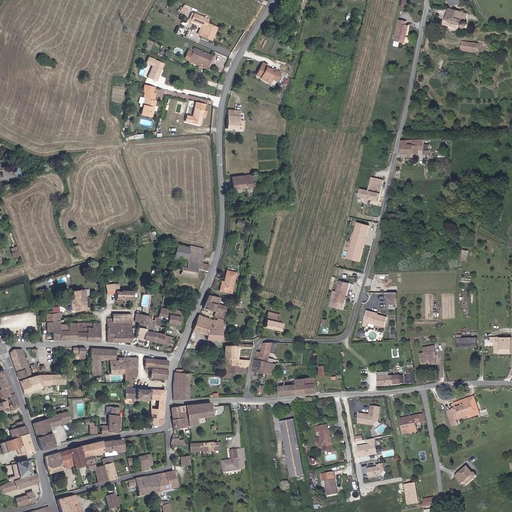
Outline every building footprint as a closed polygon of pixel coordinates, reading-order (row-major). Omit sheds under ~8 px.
[(451,17),(453,11),(453,10),(447,8),(444,23),(457,28),(459,25),(462,28),(465,28),(467,26),(467,25),(466,23),(464,22),(464,21),(451,17)] [(196,11),(193,19),(203,23),(207,24),(203,33),(214,37),(216,33),(214,32),(217,24),(209,21),(210,17),(196,11)] [(464,21),(465,15),(453,11),(451,17),(464,21)] [(404,45),(409,26),(406,25),(406,21),(401,20),(395,43),(404,45)] [(199,31),(203,33),(207,24),(203,23),(199,31)] [(462,43),(462,51),(476,52),(476,44),(462,43)] [(194,52),(189,50),(186,56),(190,58),(191,56),(209,64),(214,54),(196,46),(194,52)] [(208,67),(209,64),(191,56),(190,59),(208,67)] [(165,64),(149,57),(146,63),(153,66),(148,77),(158,82),(165,64)] [(268,67),(261,63),(256,73),(261,75),(259,78),(269,83),(271,79),(275,81),(279,74),(271,69),(270,71),(267,70),(268,67)] [(146,89),(145,95),(147,95),(142,111),(153,114),(155,107),(157,108),(157,106),(155,106),(157,98),(156,98),(157,92),(146,89)] [(188,119),(194,120),(203,122),(207,107),(197,105),(195,113),(189,112),(188,119)] [(240,114),(228,113),(227,125),(243,126),(243,117),(240,117),(240,114)] [(420,137),(404,137),(404,149),(420,150),(420,137)] [(18,167),(14,172),(18,176),(23,171),(18,167)] [(232,174),(232,186),(254,185),(253,173),(232,174)] [(384,181),(372,179),(371,187),(361,185),(360,192),(381,196),(384,181)] [(368,226),(356,222),(346,259),(359,262),(368,226)] [(189,254),(191,242),(179,239),(176,252),(189,254)] [(206,245),(191,242),(189,254),(188,256),(176,256),(173,269),(185,272),(196,274),(198,265),(201,265),(202,259),(199,258),(202,247),(205,248),(206,245)] [(202,259),(201,265),(208,268),(210,262),(202,259)] [(228,267),(227,272),(229,273),(226,287),(232,289),(237,269),(228,267)] [(229,273),(227,272),(225,278),(223,278),(221,286),(226,287),(229,273)] [(349,281),(339,279),(333,304),(342,306),(349,281)] [(103,284),(104,292),(113,292),(114,300),(119,300),(119,298),(131,298),(131,291),(117,290),(117,287),(114,287),(114,283),(103,284)] [(86,288),(73,289),(74,298),(75,298),(75,310),(86,309),(86,288)] [(220,293),(209,290),(204,304),(216,307),(215,312),(225,314),(227,302),(219,300),(220,293)] [(390,302),(399,302),(399,291),(390,291),(390,302)] [(368,319),(385,324),(388,314),(377,312),(378,309),(370,307),(368,319)] [(155,318),(152,334),(161,336),(163,330),(164,330),(166,325),(177,327),(180,314),(159,309),(157,318),(155,318)] [(280,312),(267,309),(264,324),(281,328),(282,321),(278,320),(280,312)] [(47,312),(47,321),(52,320),(59,319),(59,311),(47,312)] [(211,315),(200,311),(194,326),(208,330),(207,335),(222,336),(222,333),(225,333),(226,328),(223,328),(225,316),(219,315),(218,316),(211,315)] [(152,334),(155,318),(151,317),(151,313),(148,313),(147,316),(145,330),(137,328),(135,338),(150,342),(152,334)] [(138,323),(137,328),(145,330),(147,316),(135,314),(133,321),(138,323)] [(112,321),(112,318),(107,318),(107,327),(130,327),(130,321),(112,321)] [(85,341),(85,322),(75,322),(74,340),(85,341)] [(85,322),(85,341),(98,342),(99,323),(85,322)] [(59,330),(59,338),(67,339),(67,329),(59,329),(59,330)] [(152,334),(150,342),(172,347),(173,340),(161,336),(152,334)] [(511,335),(490,336),(490,340),(495,340),(495,351),(511,350),(511,335)] [(231,343),(230,363),(246,364),(249,364),(249,359),(238,359),(238,344),(253,344),(254,341),(235,341),(235,342),(231,343)] [(256,357),(277,362),(280,362),(281,360),(271,358),(271,356),(274,341),(265,341),(263,349),(258,348),(256,354),(256,357)] [(435,350),(437,349),(437,344),(426,346),(427,351),(421,352),(422,362),(436,359),(435,350)] [(77,353),(77,347),(68,347),(68,352),(73,353),(73,357),(77,358),(77,353)] [(24,361),(20,348),(13,349),(9,353),(18,379),(30,375),(25,361),(24,361)] [(113,359),(114,350),(89,348),(90,374),(98,374),(99,359),(113,359)] [(266,370),(268,360),(256,357),(254,368),(266,370)] [(121,368),(135,368),(135,358),(117,358),(116,361),(109,361),(108,374),(121,375),(121,368)] [(150,369),(151,360),(144,359),(142,367),(150,369)] [(150,369),(165,371),(166,362),(151,360),(150,369)] [(275,372),(277,362),(268,360),(266,370),(275,372)] [(135,378),(135,368),(121,368),(120,383),(119,384),(119,386),(130,387),(130,378),(135,378)] [(165,380),(165,371),(150,369),(149,378),(165,380)] [(414,369),(407,370),(407,374),(405,374),(405,383),(415,382),(414,369)] [(380,375),(380,384),(402,382),(402,374),(390,374),(390,371),(384,371),(385,375),(380,375)] [(30,375),(18,379),(22,394),(41,389),(39,385),(37,376),(36,374),(30,375)] [(50,384),(49,375),(37,376),(39,385),(50,384)] [(49,375),(50,384),(64,384),(64,375),(49,375)] [(171,402),(186,401),(185,388),(186,376),(183,376),(174,375),(173,375),(171,388),(171,402)] [(306,384),(317,383),(316,377),(297,378),(297,384),(295,385),(295,394),(307,393),(306,384)] [(317,392),(317,383),(306,384),(307,393),(317,392)] [(282,395),(295,394),(295,385),(295,384),(281,384),(282,395)] [(7,404),(8,407),(11,407),(15,406),(8,385),(0,387),(0,397),(6,395),(9,403),(7,404)] [(135,390),(123,389),(122,399),(131,400),(132,400),(148,401),(149,426),(160,426),(164,392),(135,389),(135,390)] [(107,395),(107,404),(113,404),(113,400),(110,400),(110,392),(101,392),(101,394),(107,395)] [(479,409),(476,399),(451,406),(455,420),(461,418),(459,414),(479,409)] [(380,406),(370,405),(369,414),(358,413),(357,422),(372,424),(378,419),(380,406)] [(209,406),(184,408),(187,429),(195,426),(195,421),(210,419),(209,406)] [(106,435),(107,434),(107,426),(115,426),(116,409),(107,408),(107,410),(106,428),(99,428),(99,436),(106,435)] [(169,410),(171,422),(180,421),(181,430),(187,429),(184,408),(169,410)] [(459,414),(461,418),(480,413),(479,409),(459,414)] [(51,415),(54,425),(69,420),(67,410),(51,415)] [(398,415),(400,427),(415,425),(414,420),(418,419),(417,412),(398,415)] [(294,416),(281,419),(291,477),(304,474),(294,416)] [(40,450),(55,445),(46,418),(31,422),(40,450)] [(14,427),(10,428),(7,429),(10,438),(24,433),(20,420),(13,422),(14,424),(14,427)] [(180,421),(171,422),(169,422),(171,431),(181,430),(180,421)] [(95,422),(88,423),(89,433),(97,432),(95,422)] [(332,445),(329,430),(327,430),(326,425),(316,426),(316,432),(320,432),(321,438),(316,439),(317,448),(332,445)] [(107,434),(115,434),(115,426),(107,426),(107,434)] [(20,454),(30,452),(24,433),(10,438),(3,441),(6,450),(17,447),(20,454)] [(375,437),(368,438),(369,443),(357,444),(359,455),(377,452),(375,437)] [(174,438),(170,438),(168,448),(178,447),(178,443),(176,443),(176,441),(174,441),(174,438)] [(100,443),(101,453),(112,451),(113,453),(120,452),(118,441),(100,443)] [(99,442),(89,444),(91,455),(101,453),(100,443),(99,442)] [(88,455),(91,455),(89,444),(78,447),(79,449),(82,464),(84,464),(89,463),(88,455)] [(214,446),(196,447),(196,455),(214,454),(214,446)] [(196,447),(188,447),(188,455),(196,455),(196,447)] [(238,457),(246,456),(245,447),(230,449),(231,458),(223,460),(225,471),(240,468),(238,457)] [(71,467),(82,464),(79,449),(67,452),(69,457),(68,458),(69,462),(71,467)] [(63,459),(68,458),(69,457),(67,452),(67,450),(42,456),(42,466),(44,474),(65,468),(64,463),(63,459)] [(142,457),(134,458),(136,472),(144,471),(143,468),(149,467),(147,456),(142,457)] [(99,460),(104,481),(112,479),(107,458),(99,460)] [(185,458),(177,459),(178,468),(186,467),(185,458)] [(19,479),(30,475),(26,460),(14,463),(18,475),(8,479),(6,480),(7,483),(18,479),(19,479)] [(367,467),(369,476),(381,473),(384,468),(383,461),(376,463),(377,464),(367,467)] [(94,483),(104,481),(100,465),(92,467),(92,471),(92,472),(94,483)] [(463,481),(466,484),(474,477),(471,474),(473,472),(466,465),(455,475),(462,482),(463,481)] [(334,478),(333,470),(322,472),(323,480),(326,480),(328,494),(336,493),(335,485),(338,485),(337,478),(334,478)] [(35,483),(34,474),(0,486),(0,494),(0,495),(35,483)] [(173,491),(169,475),(150,478),(154,495),(173,491)] [(319,484),(317,480),(316,480),(315,476),(310,477),(312,485),(319,484)] [(154,495),(150,478),(129,481),(122,483),(124,489),(129,488),(131,487),(132,491),(133,498),(154,495)] [(414,482),(403,484),(407,505),(418,503),(414,482)] [(32,501),(37,494),(29,496),(28,492),(23,494),(24,496),(26,504),(32,501)] [(13,508),(26,504),(24,496),(11,500),(13,508)] [(109,496),(100,498),(103,510),(113,507),(109,496)] [(69,511),(67,504),(72,503),(71,497),(52,502),(55,511),(69,511)]
